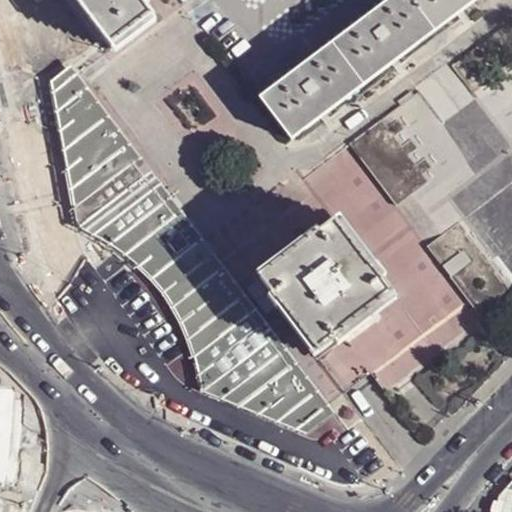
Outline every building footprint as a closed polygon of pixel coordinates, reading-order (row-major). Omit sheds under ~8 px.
[(82,0),(75,0),(82,8),(87,6),(82,0)] [(82,0),(87,6),(82,8),(114,50),(155,19),(157,18),(146,3),(143,0),(82,0)] [(283,82),(261,99),(290,135),(294,140),(313,126),(345,102),(385,71),(416,47),(454,19),(478,0),(391,0),(383,6),(354,28),(311,61),(283,82)] [(158,23),(155,19),(114,50),(118,55),(158,23)] [(351,145),(398,207),(412,196),(443,236),(428,246),(484,320),(511,293),(511,22),(454,67),(420,92),(415,96),(401,106),(351,145)] [(203,378),(208,394),(310,437),(338,416),(331,407),(74,67),(54,83),(73,200),(77,221),(89,228),(111,244),(137,268),(166,303),(184,332),(197,360),(203,378)] [(399,102),(401,106),(415,96),(412,92),(399,102)] [(348,429),(363,418),(346,396),(371,376),(387,396),(484,320),(428,246),(398,207),(351,145),(305,180),(302,176),(298,171),(209,239),(335,404),(331,407),(338,416),(348,429)] [(511,511),(511,485),(499,500),(495,500),(491,511),(511,511)]
